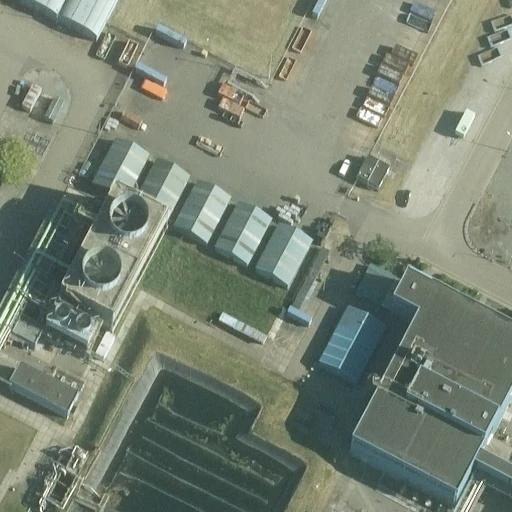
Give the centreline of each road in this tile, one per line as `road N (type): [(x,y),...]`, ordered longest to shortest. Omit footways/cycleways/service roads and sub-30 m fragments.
road 1 (unknown): [(79,69),(260,150)]
road 2 (unknown): [(434,243),(260,150)]
road 3 (unknown): [(260,150),(348,0)]
